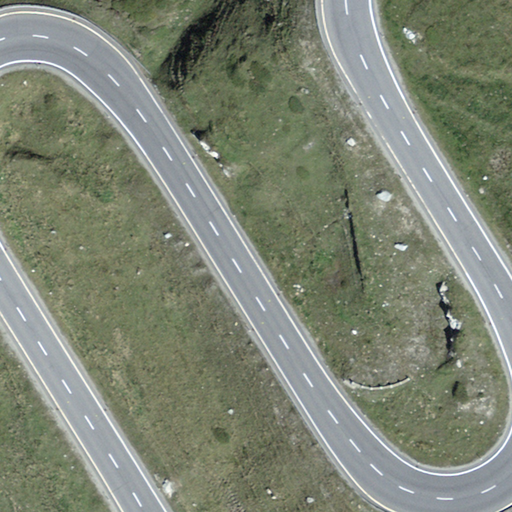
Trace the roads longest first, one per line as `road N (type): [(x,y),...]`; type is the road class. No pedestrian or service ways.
road 1 (primary): [(511,473),(464,498),(420,495),(386,478),(313,390),(115,81),(52,39),(0,41)]
road 2 (primary): [(344,0),(352,41),(383,106),(511,316)]
road 3 (primary): [(0,275),(142,511)]
